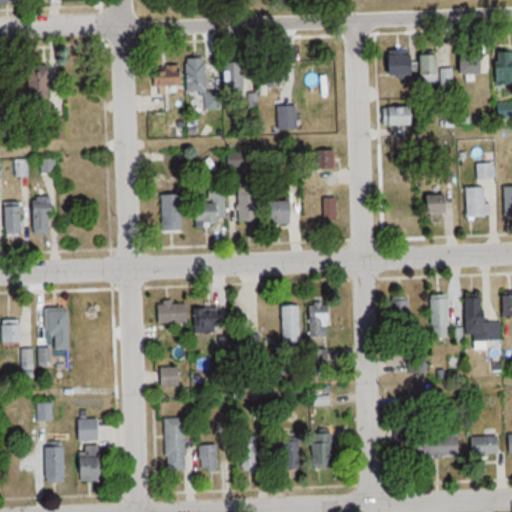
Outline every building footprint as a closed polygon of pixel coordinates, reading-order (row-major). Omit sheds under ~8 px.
[(511,50),(497,50),(497,84),(511,83),(511,50)] [(461,72),(486,72),(486,51),(461,51),(461,72)] [(389,52),(389,74),(417,74),(417,52),(389,52)] [(423,84),(439,84),(439,54),(423,54),(423,84)] [(284,82),(280,55),(261,58),(265,85),(284,82)] [(206,90),(206,58),(189,58),(189,90),(206,90)] [(303,58),(303,86),(324,86),(324,58),(303,58)] [(243,59),(225,59),(225,91),(243,91),(243,59)] [(160,94),(182,94),(182,65),(160,65),(160,94)] [(454,85),(452,68),(441,69),(444,86),(454,85)] [(385,125),(416,125),(416,106),(385,106),(385,125)] [(320,150),(320,168),(336,168),(336,150),(320,150)] [(238,182),(238,220),(259,220),(259,182),(238,182)] [(391,182),(391,218),(414,218),(414,182),(391,182)] [(196,201),(196,223),(225,222),(225,183),(208,184),(208,201),(196,201)] [(494,186),(469,186),(469,216),(494,216),(494,186)] [(164,230),(183,230),(183,194),(164,194),(164,230)] [(426,194),(426,216),(452,216),(452,194),(426,194)] [(56,232),(55,197),(35,197),(36,232),(56,232)] [(271,223),(296,223),(296,200),(271,200),(271,223)] [(8,233),(24,233),(24,205),(8,205),(8,233)] [(449,337),(449,294),(432,294),(432,337),(449,337)] [(499,339),(500,317),(485,317),(485,297),(469,297),(468,333),(477,333),(476,348),(490,349),(490,339),(499,339)] [(409,300),(391,300),(391,333),(409,333),(409,300)] [(332,335),(332,302),(310,302),(310,335),(332,335)] [(159,321),(189,321),(189,303),(159,303),(159,321)] [(85,305),(85,330),(106,330),(106,305),(85,305)] [(283,305),(283,341),(301,341),(301,305),(283,305)] [(71,333),(71,307),(46,307),(46,333),(71,333)] [(222,332),(222,307),(194,307),(194,332),(222,332)] [(2,324),(2,342),(19,342),(19,324),(2,324)] [(260,360),(260,333),(236,333),(236,360),(260,360)] [(428,371),(428,356),(408,356),(408,371),(428,371)] [(163,386),(181,386),(181,366),(163,366),(163,386)] [(409,388),(409,402),(439,402),(439,388),(409,388)] [(54,402),(38,402),(38,419),(54,419),(54,402)] [(168,469),(186,468),(185,417),(167,417),(168,469)] [(101,440),(101,418),(80,418),(80,440),(101,440)] [(313,466),(334,466),(334,431),(323,431),(323,441),(313,441),(313,466)] [(245,470),(260,469),(257,435),(242,436),(245,470)] [(461,456),(461,435),(412,435),(412,456),(461,456)] [(472,454),(502,453),(502,435),(472,436),(472,454)] [(285,440),(285,468),(301,468),(301,440),(285,440)] [(217,443),(201,444),(203,470),(219,469),(217,443)] [(66,481),(66,446),(46,446),(46,481),(66,481)]
